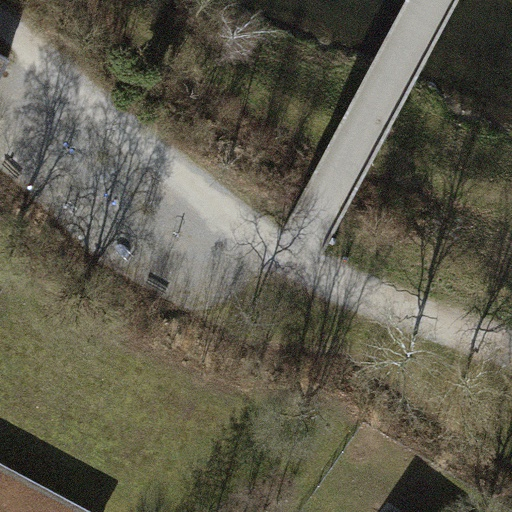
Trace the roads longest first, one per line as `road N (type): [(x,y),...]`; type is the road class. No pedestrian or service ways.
road 1 (track): [(0,30),(294,264),(511,346)]
road 2 (track): [(294,264),(433,0)]
